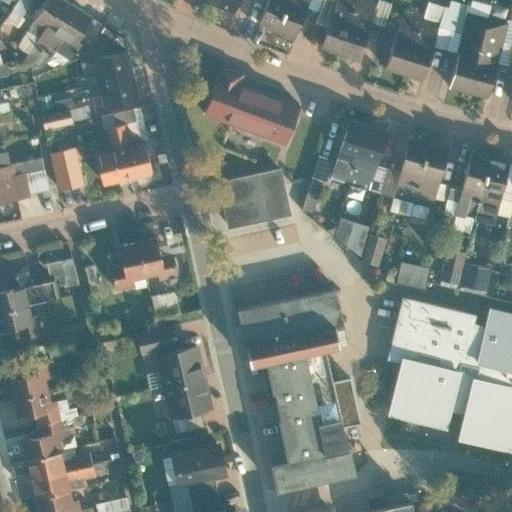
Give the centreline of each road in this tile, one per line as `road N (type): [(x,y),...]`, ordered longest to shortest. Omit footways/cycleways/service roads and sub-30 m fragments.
road 1 (residential): [(511,141),(334,95),(155,23)]
road 2 (residential): [(191,198),(260,511)]
road 3 (residential): [(0,240),(191,198)]
road 4 (residential): [(155,23),(191,198)]
